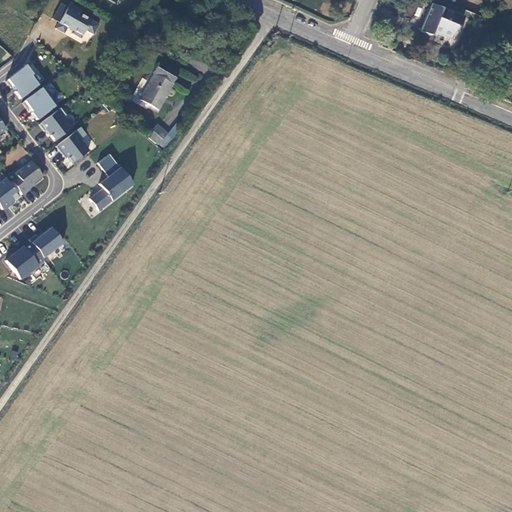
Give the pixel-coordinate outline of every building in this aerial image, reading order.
[(66,6),(61,3),(52,19),(58,22),(55,28),(62,32),(66,27),(71,30),(70,33),(79,38),(84,30),(91,34),(97,24),(77,13),(79,9),(68,3),(66,6)] [(463,18),(431,4),(420,32),(430,36),(432,31),(451,39),(456,27),(459,28),(463,18)] [(157,110),(177,74),(158,63),(152,73),(153,74),(139,100),(157,110)] [(25,66),(5,82),(10,89),(12,87),(15,91),(14,92),(19,99),(38,85),(31,76),(32,75),(25,66)] [(29,109),(32,113),(31,114),(36,120),(59,102),(46,85),(21,103),(27,110),(29,109)] [(59,109),(38,125),(43,132),(45,130),(54,142),(70,129),(62,118),(65,116),(59,109)] [(167,134),(156,125),(147,137),(157,145),(167,134)] [(79,128),(55,147),(60,154),(62,152),(72,164),(88,151),(79,140),(85,136),(79,128)] [(132,185),(109,154),(97,164),(107,177),(99,184),(102,189),(89,199),(98,211),(132,185)] [(28,190),(26,189),(42,177),(30,162),(14,174),(17,177),(11,182),(21,195),(28,190)] [(5,179),(0,183),(0,207),(2,210),(14,201),(13,200),(18,196),(5,179)] [(35,235),(28,240),(30,243),(42,259),(62,243),(50,228),(37,238),(35,235)] [(43,260),(42,259),(30,243),(23,249),(22,248),(5,261),(19,280),(37,266),(36,266),(43,260)]
